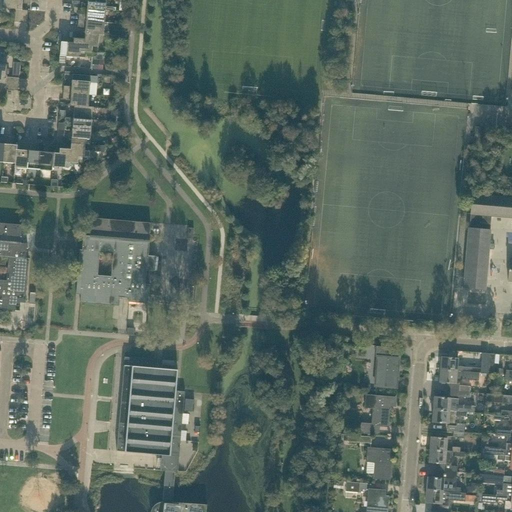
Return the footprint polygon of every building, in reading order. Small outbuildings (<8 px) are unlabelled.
[(30,4),(30,0),(3,0),(3,8),(16,9),(22,10),(23,3),(30,4)] [(87,0),(87,9),(106,10),(106,0),(87,0)] [(105,22),(106,10),(87,9),(87,14),(79,14),(79,20),(81,20),(105,22)] [(105,22),(81,20),(79,20),(78,27),(85,27),(85,33),(99,34),(99,35),(104,35),(105,22)] [(99,35),(99,34),(85,33),(84,39),(80,39),(80,45),(86,46),(85,52),(92,53),(93,47),(98,47),(99,35)] [(80,39),(74,38),(73,43),(67,42),(66,57),(79,58),(80,52),(85,52),(86,46),(80,45),(80,39)] [(90,95),(91,82),(72,80),(71,87),(64,86),(63,93),(90,95)] [(89,107),(90,95),(63,93),(63,99),(70,100),(70,106),(74,106),(89,107)] [(89,107),(74,106),(73,118),(92,120),(93,107),(89,107)] [(91,132),(92,120),(73,118),(72,131),(91,132)] [(90,145),(91,132),(72,131),(71,143),(85,144),(85,145),(90,145)] [(11,144),(12,137),(5,136),(3,163),(15,164),(16,164),(17,149),(17,145),(11,144)] [(501,142),(501,138),(495,137),(495,141),(493,141),(492,147),(496,147),(497,141),(501,142)] [(30,143),(24,143),(23,142),(22,150),(17,149),(16,164),(15,164),(15,168),(27,169),(30,143)] [(35,151),(36,144),(30,143),(27,169),(40,170),(41,152),(35,151)] [(85,145),(85,144),(71,143),(71,149),(66,149),(66,156),(72,156),(71,163),(78,163),(79,157),(84,158),(85,145)] [(66,156),(66,149),(60,149),(59,153),(54,153),(52,167),(53,167),(65,168),(66,162),(71,163),(72,156),(66,156)] [(52,167),(54,153),(41,152),(40,170),(52,171),(53,167),(52,167)] [(511,199),(472,195),(470,214),(471,214),(478,215),(478,223),(470,222),(470,228),(469,228),(463,288),(485,290),(488,250),(493,250),(494,244),(489,244),(491,217),(511,218),(511,260),(509,260),(507,281),(511,281),(511,199)] [(471,214),(470,222),(478,223),(478,215),(471,214)] [(77,283),(76,294),(77,294),(81,294),(80,303),(85,303),(85,302),(114,305),(114,306),(119,306),(120,293),(124,293),(124,295),(129,296),(128,302),(129,302),(129,301),(143,303),(148,304),(150,285),(143,284),(144,270),(155,271),(154,271),(155,257),(156,257),(156,256),(143,255),(143,251),(145,251),(146,242),(149,242),(150,223),(93,219),(93,218),(92,218),(90,246),(83,245),(82,250),(80,250),(78,283),(77,283)] [(26,292),(29,259),(26,259),(27,254),(19,254),(22,226),(0,224),(0,309),(19,311),(20,302),(25,303),(26,292)] [(377,357),(375,386),(376,386),(396,388),(399,358),(397,358),(398,348),(377,346),(376,346),(375,357),(377,357)] [(488,362),(488,354),(478,353),(478,362),(488,362)] [(184,392),(176,391),(178,370),(153,368),(154,360),(154,359),(133,357),(133,358),(124,357),(117,451),(162,455),(160,471),(165,471),(164,484),(162,502),(172,502),(175,472),(178,472),(185,392),(184,392)] [(457,366),(458,359),(442,357),(441,369),(470,372),(488,373),(493,374),(494,363),(488,363),(483,362),(482,368),(457,366)] [(470,377),(470,372),(441,369),(440,382),(456,384),(456,376),(470,377)] [(502,404),(503,396),(486,394),(485,402),(502,404)] [(395,406),(395,398),(366,396),(366,407),(374,408),(372,425),(362,424),(361,433),(378,434),(379,425),(388,426),(389,409),(388,409),(388,405),(395,406)] [(450,407),(450,398),(434,397),(433,410),(463,412),(463,408),(450,407)] [(467,413),(463,412),(433,410),(432,422),(448,423),(455,423),(455,416),(467,417),(467,413)] [(466,427),(467,424),(463,423),(463,425),(454,425),(453,432),(464,433),(468,433),(468,427),(466,427)] [(371,444),(371,438),(343,435),(343,441),(371,444)] [(511,436),(507,436),(505,451),(498,450),(497,455),(511,456),(511,436)] [(446,451),(447,438),(431,437),(430,450),(446,451)] [(386,451),(370,449),(369,449),(367,462),(366,473),(374,473),(374,478),(389,479),(391,455),(385,455),(385,451),(386,452),(386,451)] [(451,452),(446,451),(430,450),(429,462),(451,464),(452,457),(459,457),(464,458),(464,453),(460,453),(451,452)] [(497,456),(483,454),(482,461),(497,462),(497,460),(511,461),(510,469),(511,468),(511,456),(497,455),(497,456)] [(499,470),(499,468),(485,466),(484,474),(503,476),(504,476),(504,470),(499,470)] [(511,476),(504,476),(503,476),(502,491),(499,491),(498,496),(511,496),(511,476)] [(442,492),(443,479),(427,477),(426,490),(442,492)] [(347,492),(361,493),(361,490),(367,490),(367,484),(354,483),(354,485),(348,484),(347,492)] [(384,501),(385,491),(369,490),(366,511),(386,511),(387,502),(384,501)] [(448,492),(442,492),(426,490),(425,502),(432,503),(431,511),(435,511),(447,511),(468,511),(469,509),(459,508),(458,511),(449,511),(448,511),(448,507),(441,506),(442,497),(456,498),(456,493),(448,492)] [(511,511),(511,496),(498,496),(498,500),(511,501),(511,509),(505,509),(504,511),(511,511)] [(206,511),(207,504),(172,502),(162,502),(159,503),(155,505),(152,508),(151,511),(150,511),(206,511)]
